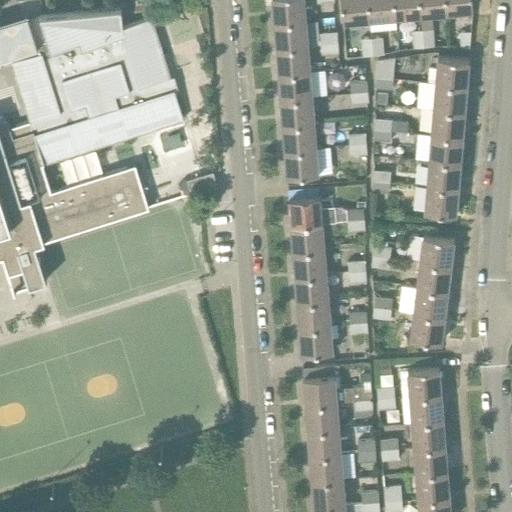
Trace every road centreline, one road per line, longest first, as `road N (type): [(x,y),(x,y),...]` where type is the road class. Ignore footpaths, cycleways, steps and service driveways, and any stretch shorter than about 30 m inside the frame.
road 1 (residential): [(267,511),(224,0)]
road 2 (residential): [(496,312),(509,92)]
road 3 (residential): [(507,511),(496,312)]
